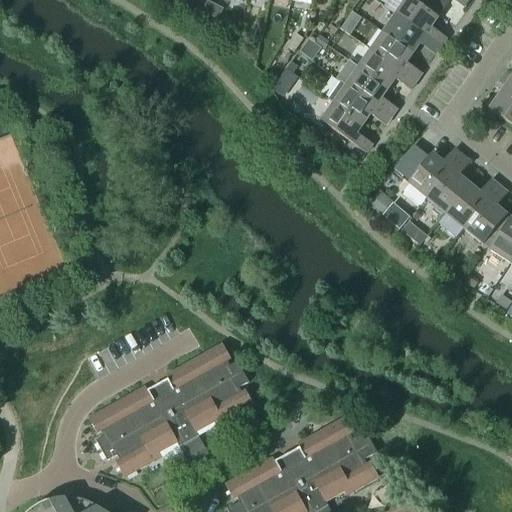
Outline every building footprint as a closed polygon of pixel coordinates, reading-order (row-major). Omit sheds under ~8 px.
[(440,49),(447,40),(431,30),(438,20),(408,0),(407,0),(395,18),(440,49)] [(419,0),(441,15),(451,1),(465,11),(472,0),(419,0)] [(207,3),(201,14),(207,17),(213,6),(207,3)] [(440,49),(395,18),(383,35),(412,56),(419,46),(435,57),(440,49)] [(416,85),(422,76),(406,65),(412,56),(383,35),(370,53),(416,85)] [(416,85),(370,53),(358,70),(388,91),(395,82),(410,92),(416,85)] [(290,64),(285,71),(292,77),(298,69),(290,64)] [(341,85),(391,120),(397,111),(382,100),(388,91),(358,70),(350,64),(337,82),(341,85)] [(285,71),(279,80),(291,89),(297,80),(292,77),(285,71)] [(511,101),(511,78),(501,94),(511,101)] [(329,103),(333,106),(363,127),(370,117),(385,128),(391,120),(341,85),(329,103)] [(511,128),(511,101),(501,94),(488,112),(511,128)] [(366,155),(372,147),(357,136),(363,127),(333,106),(321,124),(366,155)] [(427,202),(462,158),(454,152),(442,165),(432,156),(407,186),(427,202)] [(445,217),(469,187),(459,179),(470,165),(462,158),(427,202),(445,217)] [(464,232),(499,189),(491,182),(479,196),(469,187),(445,217),(464,232)] [(482,248),(507,218),(496,209),(507,196),(499,189),(464,232),(482,248)] [(510,266),(511,263),(511,221),(510,220),(489,253),(510,266)] [(408,224),(401,233),(406,237),(408,238),(415,229),(408,224)] [(478,283),(467,276),(462,283),(473,290),(478,283)] [(500,297),(495,305),(506,312),(511,304),(500,297)] [(172,380),(157,388),(200,464),(209,459),(196,434),(220,421),(222,425),(253,408),(245,393),(241,395),(239,390),(248,385),(237,364),(229,368),(227,364),(230,362),(222,347),(186,366),(170,375),(172,380)] [(200,464),(157,388),(142,396),(140,392),(88,421),(97,436),(100,434),(103,439),(95,443),(107,463),(116,458),(119,463),(116,464),(124,480),(155,463),(152,458),(177,445),(190,469),(200,464)] [(286,457),(316,511),(329,511),(325,504),(349,490),(352,495),(378,480),(369,465),(366,467),(363,462),(376,455),(365,434),(352,442),(349,437),(353,435),(344,420),(301,444),(303,448),(286,457)] [(226,511),(316,511),(286,457),(270,467),(267,462),(224,487),(233,502),(236,500),(239,505),(226,511)] [(101,511),(97,509),(96,508),(93,507),(91,506),(88,505),(85,504),(82,503),(79,502),(76,501),(73,501),(70,500),(67,500),(62,501),(58,501),(54,502),(51,503),(47,504),(44,505),(40,507),(37,508),(34,510),(31,511),(101,511)]
